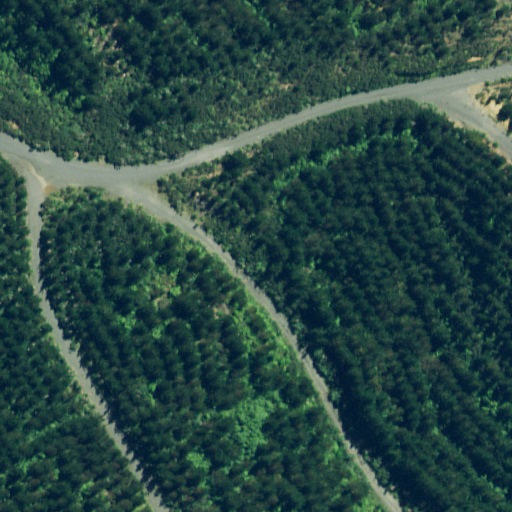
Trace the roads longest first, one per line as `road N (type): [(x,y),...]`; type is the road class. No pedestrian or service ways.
road 1 (track): [(125,188),(245,263),(296,314),(445,511)]
road 2 (track): [(511,66),(258,158),(125,188)]
road 3 (track): [(0,140),(125,188)]
